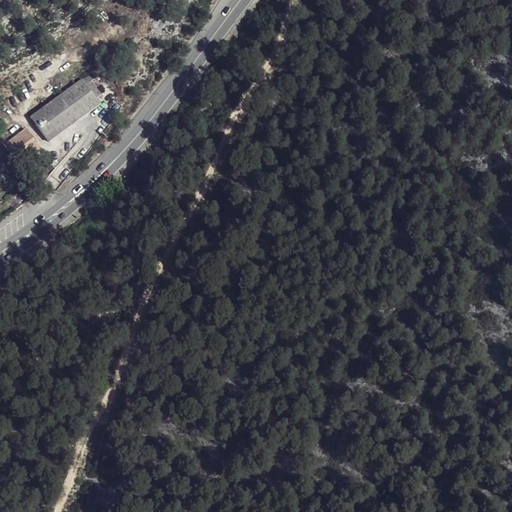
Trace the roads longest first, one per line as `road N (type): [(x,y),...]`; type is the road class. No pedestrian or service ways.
road 1 (track): [(55,511),(162,254),(297,0)]
road 2 (secondary): [(41,225),(112,162),(241,0)]
